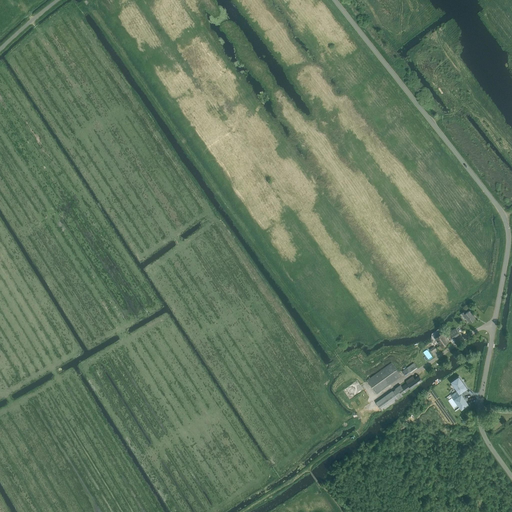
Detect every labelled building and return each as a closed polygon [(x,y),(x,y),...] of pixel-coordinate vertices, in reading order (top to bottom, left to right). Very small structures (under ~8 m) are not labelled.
[(475,318),(473,315),(474,314),(470,309),(466,313),(465,311),(462,313),(465,318),(466,317),(470,322),(475,318)] [(455,329),(449,333),(453,338),(459,334),(455,329)] [(448,341),(442,333),(436,338),(441,346),(448,341)] [(391,362),(367,380),(376,393),(400,375),(391,362)] [(414,363),(402,371),(405,376),(417,368),(414,363)] [(382,410),(385,408),(403,396),(402,394),(414,386),(422,380),(419,375),(414,379),(412,376),(405,381),(407,383),(401,387),(400,385),(395,388),(396,390),(394,392),(392,390),(376,402),(380,408),(382,410)] [(459,376),(451,381),(457,391),(451,395),(461,410),(468,405),(461,395),(459,394),(467,388),(459,376)] [(344,390),(351,399),(364,389),(358,380),(344,390)]
